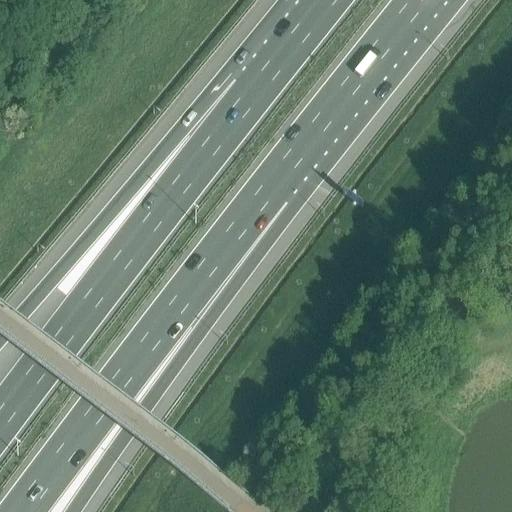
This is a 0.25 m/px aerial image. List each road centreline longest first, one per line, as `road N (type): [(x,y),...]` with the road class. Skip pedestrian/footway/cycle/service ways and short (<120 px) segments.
road 1 (motorway): [(255,88),(0,420)]
road 2 (motorway): [(22,511),(268,187)]
road 3 (motorway): [(68,511),(268,187)]
road 4 (motorway): [(255,88),(0,338)]
road 5 (motorway): [(268,187),(419,0)]
